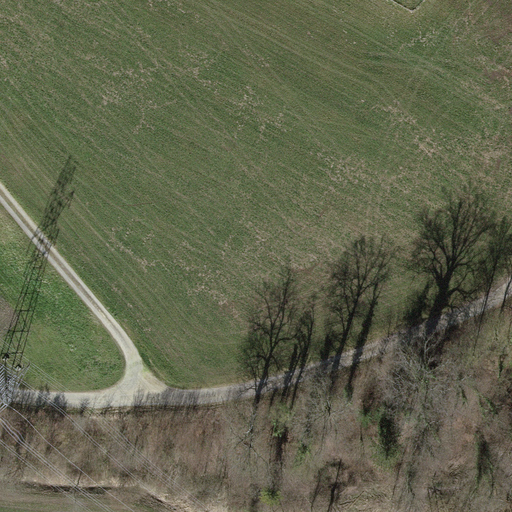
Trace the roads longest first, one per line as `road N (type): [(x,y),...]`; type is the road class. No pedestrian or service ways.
road 1 (track): [(511,283),(493,301),(374,351),(253,389),(142,399),(0,397)]
road 2 (track): [(142,399),(133,351),(0,187)]
